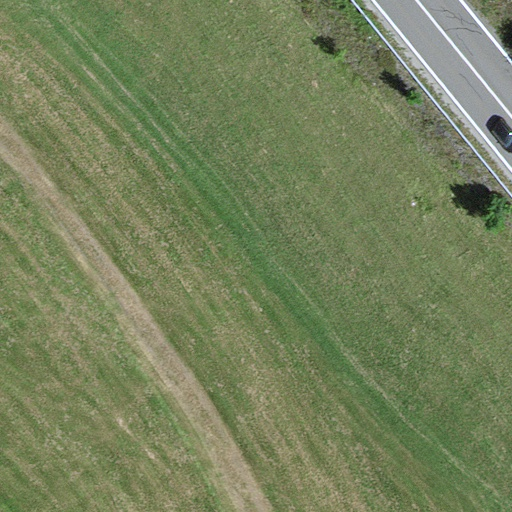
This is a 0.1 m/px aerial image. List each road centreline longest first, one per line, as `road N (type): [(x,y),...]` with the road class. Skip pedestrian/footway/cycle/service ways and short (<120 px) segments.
road 1 (track): [(0,139),(172,371),(251,511)]
road 2 (trunk): [(511,116),(417,0)]
